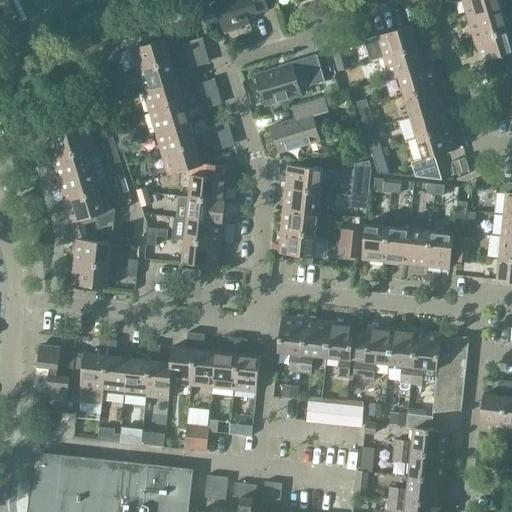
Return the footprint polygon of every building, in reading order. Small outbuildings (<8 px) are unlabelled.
[(221,23),(223,32),(250,24),(248,17),(269,11),(266,0),(230,0),(232,3),(203,12),(207,27),(221,23)] [(462,0),(468,20),(503,10),(499,0),(462,0)] [(468,20),(475,41),(509,31),(503,10),(468,20)] [(377,36),(384,58),(418,48),(412,26),(377,36)] [(511,40),(509,31),(475,41),(481,63),(511,53),(511,40)] [(421,38),(424,46),(433,43),(431,35),(421,38)] [(131,50),(137,72),(172,61),(165,40),(131,50)] [(424,46),(426,55),(436,52),(433,43),(424,46)] [(345,47),(333,50),(339,72),(351,68),(345,47)] [(175,51),(177,60),(187,57),(185,48),(175,51)] [(390,80),(399,77),(399,76),(424,69),(424,67),(418,48),(384,58),(390,80)] [(293,67),(292,65),(257,76),(266,106),(301,95),(296,79),(308,76),(311,86),(325,82),(317,55),(303,60),(304,63),(293,67)] [(187,57),(177,60),(180,68),(190,65),(187,57)] [(137,72),(144,92),(178,82),(172,61),(137,72)] [(399,77),(405,97),(439,87),(433,65),(424,67),(424,69),(399,76),(399,77)] [(144,92),(150,113),(184,103),(178,82),(144,92)] [(405,97),(411,118),(445,107),(439,87),(405,97)] [(187,93),(190,101),(200,98),(197,90),(187,93)] [(200,98),(190,101),(192,109),(202,106),(200,98)] [(292,108),(296,120),(271,127),(279,154),(321,141),(314,117),(329,112),(325,99),(292,108)] [(357,102),(359,111),(369,108),(367,100),(357,102)] [(150,113),(156,134),(191,123),(184,103),(150,113)] [(411,118),(417,138),(452,128),(445,107),(411,118)] [(369,108),(359,111),(362,119),(371,116),(369,108)] [(156,134),(162,154),(197,144),(191,123),(156,134)] [(46,139),(53,161),(87,150),(81,128),(46,139)] [(452,128),(417,138),(424,160),(412,164),(416,178),(442,181),(435,157),(444,154),(458,150),(452,128)] [(200,134),(202,142),(212,139),(209,131),(200,134)] [(102,137),(105,145),(114,142),(112,134),(102,137)] [(212,139),(202,142),(205,151),(214,148),(212,139)] [(369,144),(372,152),(381,149),(379,141),(369,144)] [(114,142),(105,145),(107,153),(117,150),(114,142)] [(197,144),(162,154),(169,176),(203,166),(197,144)] [(381,149),(372,152),(374,160),(384,157),(381,149)] [(53,161),(59,181),(94,171),(87,150),(53,161)] [(452,162),(456,175),(470,171),(466,158),(452,162)] [(192,175),(190,198),(226,202),(227,188),(233,188),(235,168),(208,165),(207,177),(192,175)] [(288,166),(286,188),(322,192),(324,170),(288,166)] [(349,188),(369,190),(371,171),(351,169),(349,188)] [(59,181),(65,202),(100,192),(94,171),(59,181)] [(115,178),(117,186),(127,183),(124,175),(115,178)] [(383,193),(392,194),(393,183),(384,182),(383,193)] [(127,183),(117,186),(120,195),(129,192),(127,183)] [(393,183),(392,194),(400,195),(401,184),(393,183)] [(427,194),(435,195),(436,185),(428,184),(427,194)] [(436,185),(435,195),(444,196),(445,186),(436,185)] [(139,199),(149,196),(147,188),(137,191),(139,199)] [(286,188),(284,210),(319,214),(322,192),(286,188)] [(100,192),(65,202),(72,224),(106,213),(100,192)] [(139,199),(142,207),(152,204),(149,196),(139,199)] [(358,205),(368,206),(369,197),(359,196),(358,205)] [(190,198),(187,219),(223,223),(226,202),(190,198)] [(457,210),(467,211),(468,203),(458,202),(457,210)] [(284,210),(281,231),(317,235),(319,214),(284,210)] [(467,211),(457,210),(455,225),(465,226),(466,222),(473,223),(474,212),(467,211)] [(511,216),(504,215),(502,237),(511,237),(511,216)] [(187,219),(185,241),(221,245),(223,223),(187,219)] [(362,260),(385,263),(388,227),(366,224),(362,260)] [(385,263),(406,265),(410,229),(388,227),(385,263)] [(147,237),(157,238),(158,229),(148,228),(147,237)] [(406,265),(427,267),(431,232),(410,229),(406,265)] [(348,238),(358,239),(359,231),(349,230),(348,238)] [(317,235),(281,231),(280,245),(274,245),(273,253),(315,258),(317,235)] [(431,232),(427,267),(450,270),(454,234),(431,232)] [(157,238),(147,237),(146,245),(157,246),(157,238)] [(511,237),(502,237),(500,258),(511,259),(511,237)] [(358,239),(348,238),(347,247),(357,248),(358,239)] [(76,240),(74,262),(110,266),(112,244),(76,240)] [(185,241),(183,263),(219,267),(221,245),(185,241)] [(458,254),(468,255),(469,246),(459,245),(458,254)] [(468,255),(458,254),(457,262),(467,264),(468,255)] [(511,259),(500,258),(497,281),(511,282),(511,259)] [(128,268),(138,269),(139,261),(129,260),(128,268)] [(110,266),(74,262),(72,285),(108,289),(110,266)] [(127,277),(137,278),(138,269),(128,268),(127,277)] [(290,372),(301,373),(306,319),(282,317),(278,353),(292,354),(290,372)] [(313,357),(327,358),(330,322),(306,319),(301,373),(311,374),(313,357)] [(351,361),(365,362),(368,331),(354,330),(355,325),(330,322),(327,358),(340,359),(338,377),(349,378),(350,367),(351,361)] [(376,363),(389,365),(393,329),(369,326),(368,331),(365,362),(363,380),(374,381),(376,363)] [(401,384),(411,385),(417,331),(393,329),(389,365),(403,366),(401,384)] [(417,331),(411,385),(422,386),(424,369),(438,370),(438,366),(440,354),(441,341),(442,334),(417,331)] [(187,343),(196,344),(197,334),(188,333),(187,343)] [(196,344),(204,345),(205,335),(197,334),(196,344)] [(230,348),(239,349),(240,338),(231,337),(230,348)] [(441,341),(440,354),(468,351),(467,339),(469,339),(469,337),(441,341)] [(240,338),(239,349),(247,349),(248,339),(240,338)] [(100,350),(108,350),(109,340),(101,339),(100,350)] [(108,350),(117,351),(118,341),(109,340),(108,350)] [(143,354),(151,355),(152,345),(144,344),(143,354)] [(195,350),(191,386),(213,388),(217,352),(205,351),(206,345),(204,345),(196,344),(195,350)] [(152,345),(151,355),(160,356),(161,346),(152,345)] [(80,390),(82,377),(73,376),(76,356),(76,353),(60,352),(61,348),(44,346),(40,349),(40,353),(39,353),(39,357),(38,366),(35,365),(32,391),(48,393),(47,396),(68,399),(68,396),(79,397),(78,400),(79,400),(80,390)] [(173,347),(171,363),(172,363),(170,384),(171,384),(191,386),(195,350),(173,347)] [(468,351),(440,354),(438,366),(467,363),(466,351),(468,351)] [(238,354),(217,352),(213,388),(234,390),(238,354)] [(104,392),(108,356),(84,354),(84,357),(76,356),(73,376),(82,377),(80,390),(104,392)] [(261,357),(238,354),(234,390),(257,393),(261,357)] [(129,359),(108,356),(104,392),(125,395),(129,359)] [(151,361),(129,359),(125,395),(147,397),(151,361)] [(171,363),(151,361),(147,397),(169,399),(171,384),(170,384),(172,363),(171,363)] [(467,363),(438,366),(438,370),(437,378),(466,375),(464,363),(467,363)] [(437,378),(436,390),(464,386),(463,375),(437,378)] [(498,391),(507,392),(508,381),(499,381),(498,391)] [(464,387),(464,386),(436,390),(434,402),(463,398),(462,387),(464,387)] [(480,431),(502,433),(506,397),(484,395),(480,431)] [(322,399),(309,397),(307,422),(319,423),(322,399)] [(502,433),(511,434),(511,397),(506,397),(502,433)] [(463,399),(463,398),(434,402),(433,414),(462,411),(460,399),(463,399)] [(319,423),(344,426),(347,401),(322,399),(319,423)] [(364,403),(347,401),(344,426),(361,427),(364,403)] [(415,428),(432,430),(434,417),(433,417),(408,414),(407,428),(414,429),(415,428)] [(211,421),(210,432),(229,434),(230,423),(211,421)] [(208,427),(187,424),(185,450),(206,452),(209,432),(208,427)] [(396,440),(394,451),(448,457),(450,432),(432,430),(415,428),(414,429),(413,442),(396,440)] [(120,442),(142,445),(143,433),(122,431),(120,442)] [(411,463),(409,477),(445,481),(448,457),(394,451),(393,461),(411,463)] [(188,511),(193,470),(42,454),(34,460),(28,511),(188,511)] [(232,478),(211,476),(208,499),(230,501),(232,478)] [(390,488),(389,499),(442,505),(445,481),(409,477),(408,490),(390,488)] [(266,504),(284,506),(286,484),(269,482),(266,504)] [(251,511),(253,499),(241,498),(240,511),(242,511),(251,511)] [(441,511),(442,505),(389,499),(388,509),(405,511),(441,511)]
